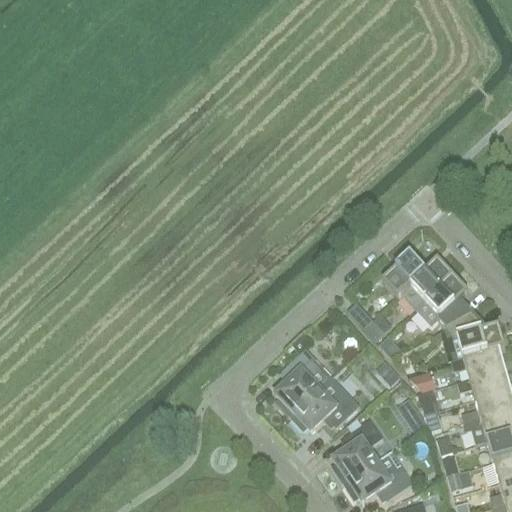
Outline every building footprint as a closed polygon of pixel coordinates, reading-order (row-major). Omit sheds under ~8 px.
[(410,290),(425,276),(410,261),(383,286),(398,302),(411,290),(410,290)] [(411,290),(398,302),(398,303),(402,299),(416,314),(452,280),(438,265),(425,276),(410,290),(411,290)] [(452,280),(416,314),(431,331),(437,325),(445,334),(472,318),(460,305),(468,297),(452,280)] [(364,334),(373,325),(357,307),(347,316),(364,334)] [(486,334),(472,318),(445,334),(454,344),(457,343),(463,363),(499,353),(505,352),(499,330),(486,334)] [(384,337),(373,325),(364,334),(375,346),(384,337)] [(290,421),(332,382),(306,354),(312,348),(303,339),(292,350),(300,359),(282,376),(291,385),(275,399),(280,404),(276,407),(290,421)] [(499,353),(463,363),(451,367),(454,377),(466,374),(469,384),(505,373),(500,354),(505,352),(499,353)] [(505,373),(469,384),(469,385),(457,388),(460,398),(472,395),(475,404),(511,394),(505,373)] [(430,376),(409,382),(423,397),(435,394),(430,376)] [(359,411),(332,382),(290,421),(303,436),(307,433),(311,437),(326,423),(336,433),(359,411)] [(511,396),(511,394),(475,404),(478,416),(461,420),(464,430),(511,416),(511,396)] [(511,416),(464,430),(466,437),(471,435),(475,449),(511,438),(511,416)] [(436,417),(425,420),(430,436),(441,433),(436,417)] [(427,430),(420,420),(409,428),(415,437),(427,430)] [(357,422),(347,431),(351,437),(362,430),(357,422)] [(360,478),(388,459),(388,458),(376,466),(368,453),(383,443),(370,425),(362,430),(351,437),(344,443),(350,453),(333,465),(337,470),(333,472),(344,489),(360,478)] [(511,438),(487,446),(493,467),(511,461),(511,438)] [(449,440),(435,444),(440,460),(453,456),(449,440)] [(398,472),(388,459),(360,478),(344,489),(355,505),(359,503),(362,508),(379,496),(386,506),(413,489),(401,470),(398,472)] [(446,480),(459,476),(455,460),(442,464),(446,480)] [(511,483),(511,461),(493,467),(499,487),(511,483)] [(464,492),(459,476),(446,480),(451,496),(464,492)] [(511,483),(499,487),(502,499),(490,503),(492,511),(511,506),(511,483)]
